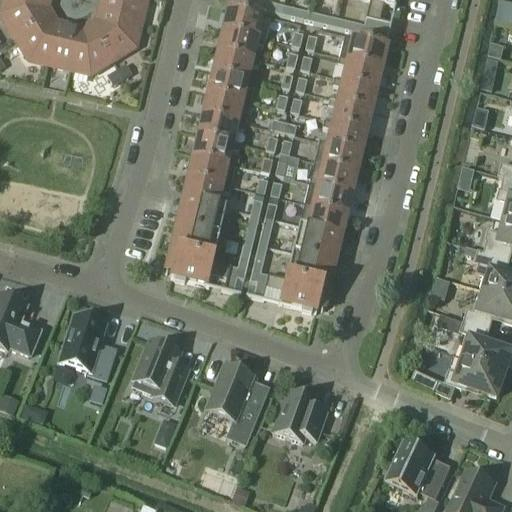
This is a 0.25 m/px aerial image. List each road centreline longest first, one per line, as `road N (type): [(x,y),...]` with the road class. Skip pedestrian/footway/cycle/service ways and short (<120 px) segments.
road 1 (residential): [(338,378),(443,0)]
road 2 (residential): [(102,291),(182,0)]
road 3 (residential): [(338,378),(102,291)]
road 4 (residential): [(511,450),(338,378)]
